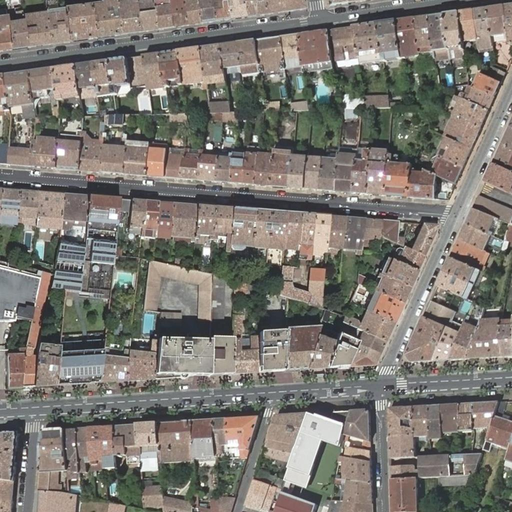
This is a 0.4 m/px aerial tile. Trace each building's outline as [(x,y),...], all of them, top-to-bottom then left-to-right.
[(51,44),(69,42),(65,11),(58,12),(55,0),(54,0),(45,1),(46,13),(51,44)] [(69,42),(94,38),(90,4),(89,0),(72,0),(73,3),(74,7),(67,7),(65,8),(65,11),(69,42)] [(94,38),(120,34),(115,0),(102,0),(101,0),(89,0),(90,4),(94,38)] [(115,0),(120,34),(139,32),(134,0),(115,0)] [(134,0),(139,32),(155,30),(151,0),(134,0)] [(151,0),(155,30),(172,27),(168,0),(151,0)] [(168,0),(172,27),(186,25),(182,0),(168,0)] [(182,0),(186,25),(199,24),(197,3),(191,3),(190,0),(182,0)] [(199,24),(213,22),(210,0),(196,0),(197,3),(199,24)] [(210,0),(213,22),(229,19),(226,0),(210,0)] [(226,0),(229,19),(246,17),(243,0),(226,0)] [(243,0),(246,17),(265,14),(263,0),(243,0)] [(280,0),(263,0),(265,14),(283,12),(280,0)] [(303,0),(280,0),(283,12),(305,9),(303,0)] [(505,6),(488,8),(493,42),(497,42),(506,40),(510,40),(505,6)] [(12,50),(27,48),(22,16),(21,8),(16,9),(16,12),(6,13),(7,17),(12,50)] [(488,8),(475,10),(479,40),(480,52),(494,50),(493,42),(488,8)] [(0,51),(12,50),(7,17),(6,13),(6,10),(0,10),(0,51)] [(475,10),(460,12),(464,43),(479,40),(475,10)] [(460,12),(444,14),(451,57),(451,59),(460,57),(460,61),(466,60),(464,43),(460,12)] [(27,48),(51,44),(46,13),(42,14),(27,16),(22,16),(27,48)] [(444,14),(430,17),(436,59),(451,57),(444,14)] [(430,17),(416,18),(421,56),(422,61),(431,59),(434,59),(436,59),(430,17)] [(416,18),(397,21),(402,59),(407,58),(410,58),(414,57),(416,57),(421,56),(416,18)] [(397,21),(378,24),(383,55),(384,62),(388,61),(387,54),(397,53),(398,59),(402,59),(397,21)] [(378,24),(355,27),(359,58),(360,65),(384,62),(383,55),(378,24)] [(355,27),(334,30),(336,43),(338,61),(339,68),(360,65),(359,58),(355,27)] [(329,31),(299,35),(303,66),(304,68),(305,74),(310,73),(317,72),(321,71),(329,70),(334,69),(331,43),(336,43),(334,30),(329,31)] [(299,35),(282,37),(286,68),(287,70),(290,69),(290,68),(300,66),(301,68),(304,68),(303,66),(299,35)] [(282,37),(257,40),(261,73),(261,74),(287,70),(286,68),(282,37)] [(257,40),(239,43),(243,72),(244,80),(249,79),(248,74),(261,73),(257,40)] [(239,43),(222,45),(226,75),(230,74),(229,69),(239,67),(240,73),(243,72),(239,43)] [(222,45),(202,48),(206,82),(207,85),(207,89),(209,98),(213,98),(211,84),(218,83),(219,88),(227,87),(227,82),(226,75),(222,45)] [(202,48),(180,51),(184,85),(190,85),(201,83),(204,83),(205,90),(207,89),(207,85),(206,82),(202,48)] [(180,51),(162,54),(167,88),(171,87),(170,82),(180,80),(180,86),(184,85),(180,51)] [(162,54),(144,56),(149,87),(149,90),(153,90),(154,89),(163,88),(164,88),(167,88),(162,54)] [(129,58),(110,61),(115,94),(115,95),(119,95),(118,87),(132,85),(133,89),(149,87),(144,56),(129,58)] [(110,61),(94,63),(98,96),(115,94),(110,61)] [(94,63),(77,66),(81,97),(81,98),(98,96),(94,63)] [(77,66),(55,69),(58,95),(59,101),(65,100),(64,95),(77,94),(77,98),(81,97),(77,66)] [(502,84),(507,73),(492,67),(487,77),(502,84)] [(55,69),(30,72),(34,98),(40,97),(43,98),(49,97),(50,96),(58,95),(55,69)] [(30,72),(6,75),(10,106),(24,105),(26,118),(37,117),(35,103),(34,98),(30,72)] [(487,77),(483,75),(480,74),(479,77),(477,80),(474,88),(496,97),(502,84),(487,77)] [(6,75),(0,76),(0,106),(6,106),(7,111),(11,111),(10,106),(6,75)] [(461,94),(460,98),(490,111),(496,97),(474,88),(471,86),(469,86),(466,94),(463,93),(461,94)] [(343,95),(345,109),(362,109),(366,108),(364,98),(350,99),(350,95),(343,95)] [(460,98),(456,96),(454,101),(458,103),(455,112),(450,110),(449,114),(453,116),(482,128),(490,111),(460,98)] [(389,97),(364,98),(366,108),(376,108),(390,108),(390,103),(389,97)] [(230,102),(209,103),(211,114),(224,114),(231,113),(230,102)] [(308,102),(291,104),(292,111),(297,111),(310,110),(309,105),(308,102)] [(231,113),(224,114),(224,122),(238,123),(239,113),(231,113)] [(188,114),(171,115),(170,122),(188,122),(188,115),(188,114)] [(117,116),(107,116),(106,125),(130,124),(131,115),(117,116)] [(473,149),(482,128),(453,116),(444,136),(448,138),(473,149)] [(511,149),(511,127),(510,127),(502,145),(511,149)] [(60,135),(59,141),(58,169),(80,171),(83,132),(83,130),(78,130),(77,136),(60,135)] [(80,171),(103,173),(105,145),(105,134),(101,134),(101,141),(86,140),(87,133),(83,132),(80,171)] [(103,173),(126,174),(128,147),(128,142),(129,136),(126,135),(125,139),(123,138),(122,147),(110,146),(111,138),(108,138),(109,134),(105,134),(105,145),(103,173)] [(464,168),(473,149),(448,138),(445,146),(443,149),(439,157),(464,168)] [(39,140),(35,139),(34,149),(33,167),(58,169),(59,141),(40,139),(39,140)] [(149,176),(151,144),(141,143),(133,143),(128,142),(128,147),(126,174),(149,176)] [(0,164),(8,165),(10,144),(0,143),(0,164)] [(168,145),(151,144),(149,176),(165,178),(168,148),(168,145)] [(511,149),(502,145),(493,164),(511,172),(511,149)] [(261,154),(261,148),(249,147),(248,154),(245,184),(258,186),(261,155),(261,154)] [(10,150),(8,165),(16,166),(33,167),(34,149),(10,148),(10,150)] [(165,178),(183,179),(186,150),(168,148),(165,178)] [(201,181),(203,151),(186,149),(186,150),(183,179),(201,181)] [(354,156),(339,155),(339,159),(336,192),(355,193),(358,161),(358,150),(354,149),(354,156)] [(366,150),(358,149),(358,150),(358,161),(355,193),(369,194),(372,150),(366,150)] [(233,183),(245,184),(248,154),(238,154),(239,150),(236,150),(236,155),(233,183)] [(294,152),(276,150),(276,155),(273,187),(291,188),(294,157),(294,152)] [(372,150),(369,194),(386,196),(389,155),(390,152),(372,150)] [(206,151),(203,151),(201,181),(218,182),(221,154),(221,152),(216,152),(206,151)] [(218,182),(233,183),(236,155),(232,155),(232,158),(225,158),(225,154),(221,154),(218,182)] [(258,186),(273,187),(276,155),(261,154),(261,155),(258,186)] [(389,155),(386,196),(410,198),(412,174),(413,166),(413,165),(393,164),(394,155),(389,155)] [(457,185),(464,168),(439,157),(435,155),(433,159),(429,167),(427,172),(438,176),(457,185)] [(306,189),(308,158),(306,158),(297,157),(294,157),(291,188),(306,189)] [(312,158),(308,158),(306,189),(321,191),(324,158),(313,157),(312,158)] [(327,158),(324,158),(321,191),(336,192),(339,159),(333,159),(327,158)] [(510,193),(511,193),(511,172),(493,164),(485,182),(508,192),(510,193)] [(412,174),(410,198),(436,200),(438,176),(427,172),(425,170),(422,169),(422,175),(416,174),(416,167),(413,165),(413,166),(412,174)] [(2,189),(0,212),(0,222),(17,223),(20,191),(2,189)] [(20,191),(17,223),(21,224),(22,217),(36,218),(39,192),(20,191)] [(36,218),(35,227),(61,229),(61,226),(63,194),(39,192),(36,218)] [(89,196),(63,194),(61,226),(67,227),(67,225),(86,226),(86,222),(89,196)] [(119,199),(89,196),(86,222),(86,226),(84,246),(60,242),(55,269),(53,275),(51,288),(65,290),(78,291),(79,292),(110,294),(114,259),(114,255),(114,252),(117,225),(119,199)] [(511,209),(478,196),(473,209),(500,219),(509,223),(510,223),(511,224),(511,209)] [(131,200),(119,199),(119,210),(130,211),(131,200)] [(144,201),(131,200),(130,211),(128,230),(128,233),(141,234),(141,233),(144,201)] [(144,201),(141,233),(141,237),(155,239),(155,238),(158,202),(144,201)] [(173,203),(158,202),(155,238),(159,238),(160,232),(166,232),(166,236),(170,237),(173,203)] [(198,206),(173,203),(170,237),(172,237),(172,240),(194,242),(195,239),(198,206)] [(215,207),(198,206),(195,239),(198,239),(198,235),(209,236),(209,240),(212,240),(213,231),(215,207)] [(232,208),(215,207),(213,231),(212,240),(216,241),(216,236),(226,237),(225,252),(229,253),(229,245),(230,233),(232,208)] [(255,210),(232,208),(230,233),(229,245),(232,245),(232,248),(233,249),(234,249),(240,250),(241,250),(243,248),(243,246),(252,247),(255,210)] [(499,222),(500,219),(473,209),(466,224),(492,235),(493,236),(494,233),(490,231),(495,221),(499,222)] [(271,211),(255,210),(252,247),(264,248),(263,254),(267,254),(268,248),(271,211)] [(287,213),(271,211),(268,248),(283,250),(283,249),(287,213)] [(301,214),(287,213),(283,249),(287,250),(295,250),(299,251),(299,241),(301,214)] [(306,214),(301,214),(299,241),(299,251),(298,255),(303,255),(303,260),(310,261),(311,252),(314,215),(306,214)] [(326,248),(329,216),(314,215),(311,252),(326,253),(326,248)] [(345,218),(329,216),(326,248),(332,248),(343,249),(343,245),(345,218)] [(364,219),(345,218),(343,245),(343,249),(356,250),(356,254),(361,255),(361,252),(361,251),(362,246),(362,239),(364,219)] [(382,221),(364,219),(362,239),(362,246),(367,247),(368,239),(379,240),(381,237),(382,221)] [(398,222),(382,221),(381,237),(402,246),(404,239),(396,238),(398,222)] [(495,221),(490,231),(494,233),(499,222),(495,221)] [(411,251),(424,256),(438,226),(438,225),(422,224),(411,251)] [(492,235),(466,224),(459,240),(485,251),(492,235)] [(491,253),(487,252),(485,251),(459,240),(451,258),(478,270),(482,272),(491,253)] [(417,272),(424,256),(411,251),(403,247),(402,250),(399,249),(396,250),(394,256),(394,259),(395,259),(394,262),(417,272)] [(132,258),(121,256),(120,263),(131,265),(132,258)] [(445,272),(476,286),(477,283),(481,275),(482,272),(478,270),(451,258),(445,272)] [(376,269),(375,273),(378,274),(410,288),(417,272),(394,262),(388,259),(387,262),(383,272),(380,271),(376,269)] [(176,260),(175,267),(183,269),(184,261),(176,260)] [(143,311),(157,312),(160,276),(199,285),(198,320),(211,320),(212,292),(212,275),(210,275),(192,271),(183,269),(175,267),(167,265),(165,264),(153,262),(149,261),(143,309),(143,311)] [(0,322),(6,322),(15,322),(15,319),(30,322),(33,308),(39,279),(40,272),(32,270),(14,266),(0,262),(0,322)] [(49,274),(53,275),(55,269),(32,263),(32,270),(40,272),(47,274),(49,274)] [(281,282),(280,295),(288,298),(307,304),(310,293),(309,293),(293,288),(292,283),(293,267),(282,266),(281,282)] [(310,280),(309,293),(310,293),(307,304),(321,309),(324,281),(325,270),(311,269),(310,280)] [(47,274),(40,272),(39,279),(33,308),(30,322),(25,346),(25,350),(23,356),(29,356),(32,349),(33,348),(49,274),(47,274)] [(474,289),(476,286),(445,272),(438,287),(469,300),(471,297),(474,289)] [(373,287),(371,290),(380,294),(403,304),(410,288),(378,274),(377,278),(382,280),(378,289),(373,287)] [(225,279),(212,275),(212,292),(211,320),(224,320),(225,279)] [(246,284),(234,280),(234,286),(234,293),(239,293),(239,291),(246,293),(246,289),(246,284)] [(260,288),(249,285),(246,284),(246,289),(260,293),(260,288)] [(366,311),(372,313),(380,294),(371,290),(358,284),(357,288),(350,303),(366,311)] [(468,318),(469,316),(475,303),(469,300),(438,287),(431,302),(468,318)] [(380,294),(372,313),(394,323),(403,304),(380,294)] [(462,334),(466,324),(468,318),(431,302),(424,317),(448,328),(462,334)] [(469,316),(482,321),(486,307),(475,303),(469,316)] [(231,374),(258,373),(259,345),(259,338),(252,339),(252,335),(252,334),(250,334),(250,339),(250,351),(240,351),(240,340),(241,315),(239,315),(239,311),(233,311),(233,315),(232,339),(232,340),(231,374)] [(345,316),(344,317),(342,323),(362,332),(386,342),(394,323),(366,311),(359,325),(357,322),(345,316)] [(181,313),(160,313),(159,327),(181,326),(181,313)] [(412,363),(434,361),(442,343),(448,328),(424,317),(418,332),(407,355),(412,363)] [(486,358),(503,357),(502,326),(502,321),(502,320),(482,321),(479,329),(468,359),(486,358)] [(503,357),(511,356),(511,320),(502,321),(502,326),(503,357)] [(450,360),(468,359),(479,329),(466,324),(462,334),(450,360)] [(291,328),(286,328),(286,331),(283,371),(306,369),(316,337),(318,332),(320,326),(291,328)] [(434,361),(450,360),(462,334),(448,328),(442,343),(434,361)] [(270,372),(283,371),(286,331),(259,333),(259,334),(259,338),(259,345),(258,373),(270,372)] [(316,337),(306,369),(326,368),(335,344),(338,336),(325,332),(322,339),(316,337)] [(380,354),(386,342),(362,332),(358,343),(357,344),(380,354)] [(357,344),(358,343),(338,334),(338,336),(335,344),(326,368),(347,367),(357,344)] [(0,350),(10,349),(7,337),(0,338),(0,350)] [(110,338),(105,337),(104,340),(103,356),(100,383),(125,381),(128,359),(129,351),(130,343),(130,340),(123,339),(122,351),(109,349),(110,338)] [(224,339),(210,338),(210,350),(209,376),(231,374),(232,340),(232,339),(224,339)] [(156,354),(153,379),(181,377),(209,376),(210,350),(210,340),(158,339),(157,344),(156,354)] [(84,341),(60,343),(55,386),(100,383),(104,340),(84,341)] [(136,381),(153,379),(156,354),(157,344),(150,343),(149,353),(139,352),(136,381)] [(34,387),(55,386),(60,346),(39,344),(36,357),(34,387)] [(376,364),(380,354),(357,344),(347,367),(375,365),(376,364)] [(25,350),(22,350),(18,350),(18,356),(7,356),(8,389),(21,388),(23,356),(25,350)] [(128,359),(125,381),(136,381),(139,352),(129,351),(128,359)] [(23,356),(21,388),(34,387),(36,357),(29,356),(23,356)] [(500,402),(473,404),(474,429),(486,429),(486,430),(487,433),(489,433),(495,416),(500,402)] [(508,402),(500,402),(495,416),(489,433),(483,450),(490,452),(494,442),(497,443),(500,444),(509,448),(511,440),(511,422),(509,421),(504,419),(503,419),(508,402)] [(473,404),(460,405),(461,432),(474,432),(474,429),(473,404)] [(460,405),(442,406),(443,436),(447,436),(447,431),(458,430),(458,435),(461,435),(461,432),(460,405)] [(442,406),(429,407),(430,440),(443,439),(443,436),(442,406)] [(415,435),(414,407),(390,409),(390,410),(391,436),(415,435)] [(429,407),(414,407),(415,435),(415,438),(426,437),(427,441),(430,440),(429,407)] [(368,410),(352,412),(345,435),(344,440),(348,441),(349,436),(367,441),(371,442),(370,412),(368,410)] [(292,464),(291,469),(296,471),(298,472),(313,477),(326,442),(343,448),(343,447),(344,440),(345,435),(352,412),(335,413),(310,414),(303,434),(296,454),(294,461),(292,464)] [(303,434),(310,414),(277,417),(266,447),(265,452),(264,454),(292,464),(294,461),(296,454),(303,434)] [(260,417),(228,420),(230,447),(241,447),(241,451),(242,459),(248,458),(251,450),(261,418),(260,417)] [(215,420),(194,422),(196,459),(218,457),(217,455),(215,420)] [(228,420),(215,420),(217,455),(223,454),(223,452),(231,451),(230,447),(228,420)] [(177,423),(160,424),(161,446),(162,463),(187,461),(196,460),(196,459),(194,422),(177,423)] [(141,447),(147,447),(161,446),(160,424),(140,425),(141,447)] [(140,425),(115,427),(117,457),(128,456),(141,455),(141,454),(141,447),(140,425)] [(103,427),(91,428),(92,457),(93,470),(106,469),(103,427)] [(115,427),(103,427),(106,469),(118,468),(117,457),(115,427)] [(91,428),(78,429),(80,473),(88,473),(87,458),(92,457),(91,428)] [(78,429),(65,430),(67,459),(73,459),(74,471),(74,474),(80,473),(78,429)] [(41,473),(39,491),(50,493),(61,494),(61,485),(58,485),(59,472),(68,472),(67,459),(65,430),(44,431),(41,473)] [(18,433),(2,434),(4,480),(5,481),(15,482),(19,434),(18,433)] [(415,435),(391,436),(391,458),(416,457),(415,438),(415,435)] [(142,462),(143,471),(159,470),(158,453),(148,453),(148,450),(147,450),(147,447),(141,447),(141,454),(141,455),(142,462)] [(241,447),(230,447),(231,451),(231,454),(236,454),(236,457),(242,456),(241,451),(241,447)] [(343,447),(343,448),(341,457),(372,463),(372,451),(364,450),(343,447)] [(421,457),(422,478),(453,477),(453,463),(465,463),(465,476),(475,475),(482,454),(472,455),(461,455),(444,456),(431,457),(421,457)] [(372,463),(341,457),(339,463),(336,479),(344,480),(345,480),(373,483),(372,463)] [(414,466),(392,467),(392,480),(415,479),(414,466)] [(258,471),(255,480),(267,485),(278,488),(283,490),(284,488),(285,486),(287,480),(258,470),(258,471)] [(470,477),(439,478),(440,485),(470,484),(470,477)] [(5,481),(4,480),(0,479),(0,500),(14,502),(15,482),(5,481)] [(344,480),(336,479),(335,483),(343,484),(347,484),(345,502),(373,505),(373,483),(345,480),(344,480)] [(418,511),(417,479),(415,479),(392,480),(393,511),(418,511)] [(282,493),(283,490),(278,488),(267,485),(255,480),(250,493),(274,501),(277,492),(282,494),(282,493)] [(143,487),(145,507),(165,506),(165,499),(164,486),(143,487)] [(50,493),(39,491),(37,511),(75,511),(77,496),(69,494),(61,494),(50,493)] [(193,494),(193,505),(194,509),(199,509),(199,511),(220,511),(220,498),(212,498),(211,510),(199,508),(198,493),(193,494)] [(274,501),(250,493),(246,506),(269,511),(276,511),(277,510),(271,509),(274,501)] [(291,496),(282,493),(282,494),(279,503),(277,510),(276,511),(315,511),(318,505),(291,496)] [(231,511),(236,498),(220,498),(220,511),(231,511)] [(165,506),(165,511),(199,511),(199,509),(194,509),(193,505),(174,501),(165,499),(165,506)] [(0,511),(12,511),(14,502),(0,500),(0,511)] [(324,507),(329,508),(332,501),(331,501),(326,500),(324,506),(324,507)] [(329,508),(328,511),(373,511),(373,505),(345,502),(332,501),(329,508)] [(120,505),(111,503),(109,511),(126,511),(127,506),(120,505)]
